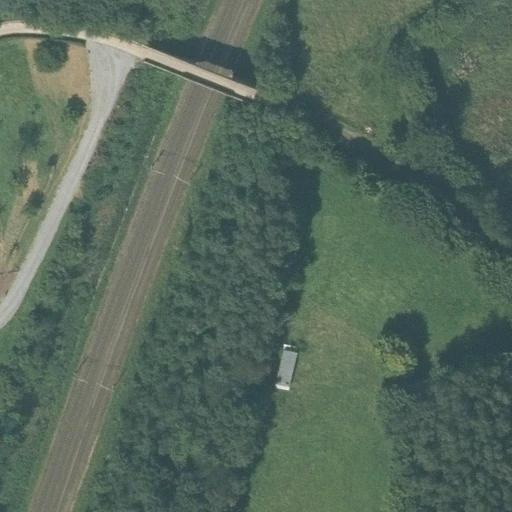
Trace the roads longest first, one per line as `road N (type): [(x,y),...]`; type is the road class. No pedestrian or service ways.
road 1 (track): [(511,258),(486,217),(431,172),(272,105)]
road 2 (unclassified): [(0,29),(91,33),(272,105)]
